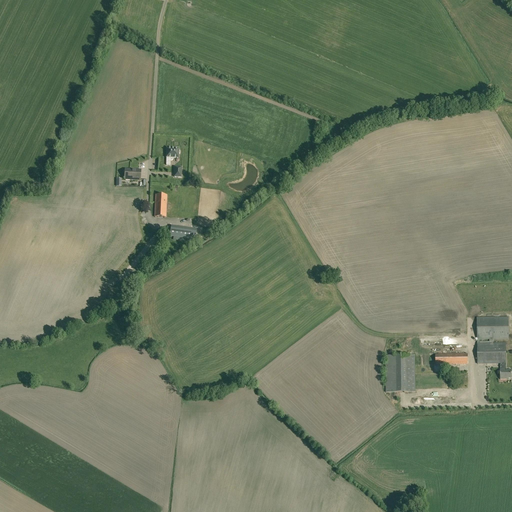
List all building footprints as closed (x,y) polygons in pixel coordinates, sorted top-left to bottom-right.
[(176,149),(163,149),(163,165),(167,165),(168,161),(170,158),(176,158),(176,155),(177,154),(177,151),(176,151),(176,149)] [(140,181),(141,170),(125,170),(125,180),(140,181)] [(167,195),(156,195),(155,217),(166,217),(167,195)] [(196,230),(171,226),(169,237),(195,240),(196,230)] [(478,364),(500,364),(506,363),(506,343),(493,343),(493,339),(509,339),(508,317),(477,318),(478,364)] [(468,354),(435,354),(436,365),(468,365),(468,354)] [(415,355),(386,356),(386,393),(415,392),(415,355)]
